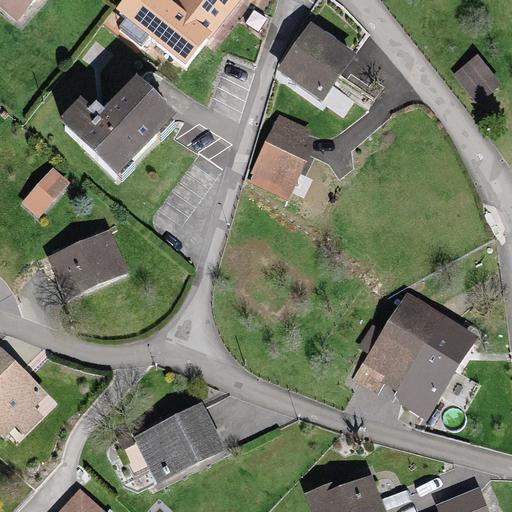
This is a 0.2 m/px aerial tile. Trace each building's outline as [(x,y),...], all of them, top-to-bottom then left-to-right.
[(0,0),(0,12),(11,24),(35,0),(0,0)] [(129,0),(113,21),(177,71),(232,0),(176,0),(168,11),(153,0),(129,0)] [(309,32),(277,76),(319,105),(350,61),(309,32)] [(473,65),(452,80),(472,107),(493,91),(473,65)] [(129,92),(81,140),(114,174),(163,126),(129,92)] [(279,118),(251,184),(283,198),(303,151),(299,149),(307,130),(279,118)] [(104,242),(44,266),(58,301),(118,277),(104,242)] [(404,304),(358,382),(421,420),(467,341),(404,304)] [(37,395),(0,359),(0,429),(6,424),(17,435),(38,413),(28,404),(37,395)] [(198,413),(133,444),(153,486),(218,455),(198,413)] [(375,511),(367,486),(304,507),(305,511),(375,511)] [(488,511),(480,489),(436,506),(438,511),(488,511)] [(101,511),(79,492),(60,511),(101,511)]
